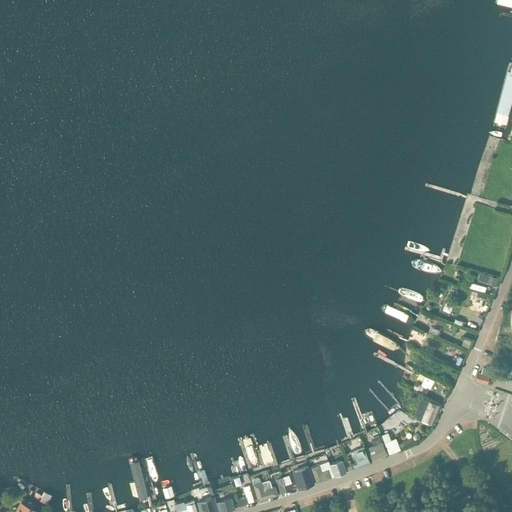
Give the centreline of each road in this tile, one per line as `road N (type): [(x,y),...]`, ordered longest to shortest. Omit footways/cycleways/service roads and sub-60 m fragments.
road 1 (residential): [(457,399),(421,447),(244,511)]
road 2 (residential): [(511,259),(462,387)]
